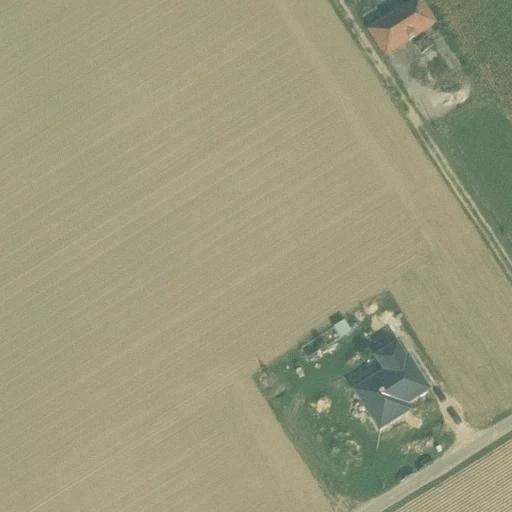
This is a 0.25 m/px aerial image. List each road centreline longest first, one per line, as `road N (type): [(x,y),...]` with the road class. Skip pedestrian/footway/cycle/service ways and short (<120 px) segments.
road 1 (track): [(336,0),(511,276)]
road 2 (unclassified): [(511,419),(363,511)]
